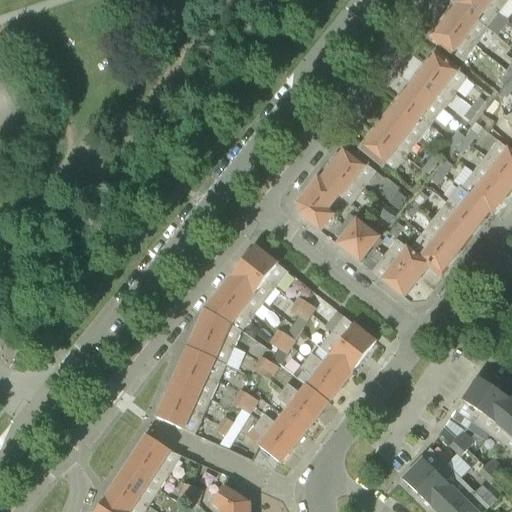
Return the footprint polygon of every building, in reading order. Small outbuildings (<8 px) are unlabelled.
[(488,29),(500,14),(482,0),(458,0),(455,5),(457,6),(488,29)] [(482,0),(500,14),(510,0),(482,0)] [(489,30),(488,29),(457,6),(444,22),(476,47),(489,30)] [(464,63),(476,47),(444,22),(432,38),(455,56),(464,63)] [(424,69),(456,95),(468,80),(460,72),(437,53),(424,69)] [(444,110),(456,95),(424,69),(412,85),(444,110)] [(506,86),(508,84),(511,78),(511,75),(507,71),(499,81),(506,86)] [(500,94),(507,99),(511,92),(511,86),(508,84),(506,86),(500,94)] [(431,127),(444,110),(412,85),(399,101),(431,127)] [(472,108),(478,113),(486,103),(480,98),(472,108)] [(419,142),(431,127),(399,101),(387,117),(419,142)] [(464,118),(470,123),(478,113),(472,108),(464,118)] [(407,158),(419,142),(387,117),(374,132),(407,158)] [(464,140),(470,145),(481,132),(475,126),(465,138),(464,140)] [(394,174),(407,158),(374,132),(361,149),(385,168),(385,167),(394,174)] [(451,142),(458,147),(464,140),(465,138),(459,132),(451,142)] [(456,150),(462,155),(470,145),(464,140),(458,147),(456,150)] [(449,157),(456,150),(458,147),(451,142),(443,152),(449,157)] [(511,179),(511,151),(508,148),(507,149),(499,143),(486,159),(511,179)] [(332,164),(365,189),(377,173),(369,166),(345,148),(332,164)] [(506,200),(511,191),(511,179),(486,159),(474,175),(506,200)] [(430,160),(422,170),(429,176),(437,165),(430,160)] [(439,171),(446,176),(454,167),(447,161),(439,171)] [(352,206),(365,189),(332,164),(321,180),(341,197),(352,206)] [(414,180),(420,186),(429,176),(422,170),(414,180)] [(439,171),(431,181),(438,186),(446,176),(439,171)] [(493,215),(506,200),(474,175),(462,189),(492,214),(493,215)] [(307,193),(334,214),(339,208),(335,204),(341,197),(321,180),(319,178),(307,193)] [(492,214),(462,189),(460,188),(448,203),(480,229),(492,214)] [(336,216),(334,214),(307,193),(298,205),(300,216),(322,233),(329,225),(332,227),(338,219),(336,216)] [(408,200),(399,193),(391,204),(399,211),(408,200)] [(414,203),(421,208),(428,198),(422,193),(414,203)] [(406,213),(413,218),(421,208),(414,203),(406,213)] [(468,243),(480,229),(448,203),(436,218),(468,243)] [(380,206),(374,213),(382,219),(387,212),(380,206)] [(395,218),(387,212),(382,219),(389,225),(395,218)] [(355,218),(352,215),(344,225),(350,230),(358,220),(357,219),(355,218)] [(455,260),(468,243),(436,218),(423,235),(455,260)] [(338,245),(348,253),(368,227),(357,219),(358,220),(350,230),(342,240),(338,245)] [(390,233),(397,239),(405,229),(398,223),(390,233)] [(342,240),(350,230),(344,225),(336,235),(342,240)] [(348,253),(361,263),(373,248),(381,238),(368,227),(348,253)] [(442,276),(455,260),(423,235),(411,250),(429,267),(442,276)] [(417,282),(429,267),(411,250),(408,247),(407,248),(397,241),(384,257),(417,282)] [(277,289),(289,273),(256,246),(244,262),(277,289)] [(404,298),(417,282),(384,257),(372,273),(404,298)] [(266,303),(277,289),(244,262),(232,275),(234,277),(266,303)] [(253,318),(266,303),(234,277),(221,292),(253,318)] [(242,332),(253,318),(221,292),(207,310),(242,332)] [(295,305),(303,311),(307,304),(299,299),(295,305)] [(303,311),(312,316),(316,309),(307,304),(303,311)] [(291,312),(299,317),(303,311),(295,305),(291,312)] [(235,349),(242,332),(207,310),(197,331),(235,349)] [(299,317),(308,323),(312,316),(303,311),(299,317)] [(365,359),(377,344),(345,318),(332,334),(365,359)] [(189,349),(227,366),(235,349),(197,331),(189,349)] [(275,338),(283,343),(287,336),(279,331),(275,338)] [(353,374),(365,359),(332,334),(321,349),(331,356),(353,374)] [(283,343),(292,348),(296,341),(287,336),(283,343)] [(271,344),(280,349),(283,343),(275,338),(271,344)] [(280,349),(288,355),(292,348),(283,343),(280,349)] [(182,366),(219,383),(227,366),(189,349),(182,366)] [(341,390),(353,374),(331,356),(331,357),(329,356),(323,363),(312,355),(307,363),(341,390)] [(258,365),(266,370),(271,363),(262,358),(258,365)] [(266,370),(275,375),(280,368),(271,363),(266,370)] [(329,404),(341,390),(307,363),(302,369),(312,378),(306,386),(329,404)] [(254,371),(262,376),(266,370),(258,365),(254,371)] [(174,383),(212,400),(219,383),(182,366),(174,383)] [(262,376),(271,382),(275,375),(266,370),(262,376)] [(456,412),(472,423),(496,389),(479,378),(456,412)] [(166,400),(204,417),(212,400),(174,383),(166,400)] [(317,420),(329,404),(306,386),(299,394),(289,386),(283,392),(317,420)] [(472,423),(489,435),(511,409),(511,400),(496,389),(472,423)] [(238,398),(246,403),(250,397),(242,392),(238,398)] [(305,435),(317,420),(283,392),(277,400),(288,409),(283,415),(282,416),(305,435)] [(246,403),(255,409),(259,402),(250,397),(246,403)] [(233,405),(242,410),(246,403),(238,398),(233,405)] [(158,418),(196,435),(204,417),(166,400),(158,418)] [(242,410),(251,415),(255,409),(246,403),(242,410)] [(511,409),(489,435),(503,447),(511,435),(511,409)] [(293,449),(305,435),(282,416),(275,425),(265,415),(259,423),(293,449)] [(221,425),(230,430),(234,424),(225,418),(221,425)] [(281,465),(293,449),(259,423),(255,429),(247,438),(258,447),(281,465)] [(226,437),(230,430),(221,425),(217,431),(226,437)] [(226,437),(234,442),(239,436),(230,430),(226,437)] [(457,440),(463,445),(469,438),(464,433),(457,440)] [(511,435),(503,447),(511,454),(511,435)] [(170,476),(181,459),(148,437),(137,453),(170,476)] [(463,445),(468,451),(475,443),(469,438),(463,445)] [(450,448),(456,453),(463,445),(457,440),(450,448)] [(456,453),(461,458),(468,451),(463,445),(456,453)] [(403,480),(419,495),(448,466),(432,450),(424,461),(403,480)] [(160,492),(170,476),(137,453),(126,469),(160,492)] [(486,467),(492,472),(499,465),(493,459),(486,467)] [(492,472),(498,477),(504,470),(499,465),(492,472)] [(419,495),(433,509),(462,479),(448,466),(419,495)] [(479,474),(485,480),(492,472),(486,467),(479,474)] [(150,508),(160,492),(126,469),(116,485),(150,508)] [(485,480),(491,485),(498,477),(492,472),(485,480)] [(433,509),(436,511),(457,511),(476,493),(462,479),(433,509)] [(146,511),(150,508),(116,485),(105,501),(121,511),(146,511)] [(182,493),(192,496),(194,488),(184,485),(182,493)] [(192,496),(202,498),(204,491),(194,488),(192,496)] [(220,511),(250,511),(251,504),(225,488),(213,506),(220,511)] [(180,500),(190,503),(192,496),(182,493),(180,500)] [(485,511),(490,507),(476,493),(457,511),(485,511)] [(190,503),(199,506),(202,498),(192,496),(190,503)] [(121,511),(105,501),(104,500),(97,511),(121,511)]
